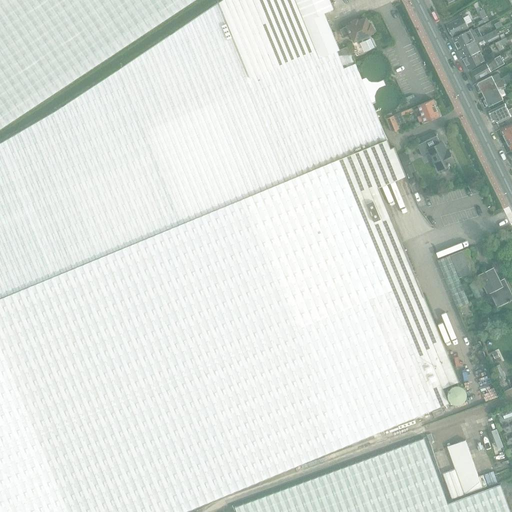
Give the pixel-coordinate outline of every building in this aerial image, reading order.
[(0,0),(0,127),(192,0),(0,0)] [(221,0),(56,111),(0,143),(0,297),(245,197),(386,139),(355,63),(344,68),(336,51),(319,58),(295,0),(221,0)] [(329,0),(295,0),(319,58),(336,51),(340,50),(324,13),(333,9),(329,0)] [(484,22),(489,20),(483,9),(479,11),(484,22)] [(467,16),(464,17),(463,16),(446,25),(451,36),(468,27),(472,25),(467,16)] [(353,23),(340,29),(343,37),(350,33),(354,41),(361,38),(362,41),(361,41),(366,52),(375,48),(371,38),(370,38),(369,35),(373,33),(372,32),(374,31),(371,23),(369,24),(366,17),(358,20),(357,18),(355,19),(352,21),(353,23)] [(458,46),(459,48),(477,39),(476,37),(474,38),(469,29),(452,37),(457,47),(458,46)] [(459,51),(463,58),(482,49),(483,48),(479,40),(478,41),(477,39),(459,48),(460,50),(459,51)] [(340,50),(336,51),(344,68),(355,63),(348,46),(340,50)] [(483,51),(482,49),(463,58),(463,59),(464,59),(465,61),(464,61),(468,70),(485,61),(481,52),(483,51)] [(363,67),(363,72),(365,77),(370,80),(375,82),(380,82),(385,79),(388,75),(390,70),(389,65),(387,60),(383,57),(378,55),(373,56),(368,58),(364,62),(363,67)] [(500,56),(494,59),(471,72),(476,80),(504,64),(500,56)] [(482,91),(484,94),(504,84),(504,86),(506,85),(503,78),(495,82),(491,76),(477,83),(478,85),(476,85),(480,92),(482,91)] [(376,103),(379,108),(383,111),(389,111),(394,110),(398,107),(401,103),(402,97),(401,92),(398,88),(393,85),(388,84),(383,85),(378,88),(375,93),(374,98),(376,103)] [(506,89),(504,86),(504,84),(484,94),(485,98),(483,99),(486,105),(488,105),(489,106),(503,99),(502,97),(505,95),(503,90),(506,89)] [(425,122),(439,116),(432,100),(418,105),(421,113),(417,115),(420,121),(424,119),(425,122)] [(497,123),(511,115),(511,108),(507,111),(504,104),(489,111),(493,120),(496,120),(497,123)] [(393,115),(386,118),(391,129),(392,132),(399,129),(393,115)] [(511,122),(500,129),(505,140),(511,137),(511,122)] [(436,136),(417,145),(423,156),(429,153),(438,171),(442,169),(443,171),(445,171),(448,170),(449,168),(448,166),(452,164),(451,162),(454,161),(448,150),(446,151),(441,142),(440,143),(436,136)] [(386,139),(245,197),(299,329),(394,290),(419,352),(442,406),(449,403),(443,387),(458,381),(379,187),(406,176),(394,147),(390,149),(386,139)] [(405,152),(398,154),(403,167),(411,164),(407,155),(406,155),(405,152)] [(414,177),(409,180),(411,185),(417,183),(414,177)] [(0,511),(184,511),(442,406),(419,352),(394,290),(299,329),(245,197),(0,297),(0,511)] [(476,271),(467,249),(438,261),(456,305),(467,300),(458,277),(470,273),(476,271)] [(510,300),(511,298),(511,295),(506,284),(502,286),(493,268),(479,275),(488,293),(492,291),(499,305),(507,301),(508,302),(510,301),(510,300)] [(479,280),(469,285),(476,300),(487,295),(479,280)] [(500,364),(493,367),(500,382),(506,379),(500,364)] [(450,395),(451,399),(454,403),(457,404),(462,404),(465,402),(468,399),(468,395),(467,391),(465,388),(461,386),(457,386),(453,388),(451,391),(450,395)] [(445,415),(442,409),(433,413),(435,419),(445,415)] [(511,409),(502,413),(504,419),(511,415),(511,409)] [(503,446),(496,429),(491,431),(498,448),(503,446)] [(237,511),(510,511),(500,485),(448,503),(424,438),(235,507),(237,511)] [(455,469),(449,471),(442,474),(451,499),(482,488),(465,440),(447,446),(455,469)]
